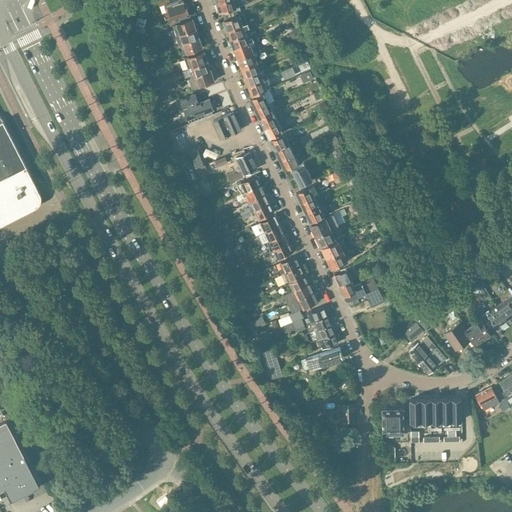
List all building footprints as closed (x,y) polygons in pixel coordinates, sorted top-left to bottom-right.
[(190,15),(186,4),(185,4),(183,0),(174,0),(170,2),(169,0),(139,0),(128,6),(131,11),(158,1),(160,6),(164,4),(171,22),(190,15)] [(240,5),(238,1),(237,0),(224,0),(216,3),(216,5),(217,11),(218,11),(219,13),(240,5)] [(226,27),(227,30),(247,22),(245,18),(241,20),(239,14),(223,20),(224,22),(223,22),(225,27),(226,27)] [(306,50),(299,31),(292,14),(287,16),(290,24),(293,33),(290,35),(294,44),(297,43),(301,52),(306,50)] [(178,28),(180,33),(196,28),(195,27),(196,25),(195,22),(194,22),(192,18),(173,25),(174,29),(178,28)] [(249,32),(247,27),(248,27),(247,22),(227,30),(228,33),(227,33),(229,38),(230,38),(230,39),(249,32)] [(199,36),(199,34),(198,32),(197,31),(196,28),(180,33),(176,34),(178,39),(181,37),(183,43),(199,37),(199,36)] [(254,41),(252,37),(251,37),(249,32),(230,39),(231,40),(230,41),(232,46),(233,46),(234,48),(254,41)] [(203,47),(201,43),(202,42),(201,39),(200,38),(199,37),(183,43),(180,44),(182,49),(183,54),(203,47)] [(254,41),(234,48),(235,52),(234,52),(236,57),(237,57),(238,58),(253,51),(251,46),(255,45),(254,41)] [(207,60),(208,58),(207,55),(206,55),(204,51),(185,58),(188,67),(208,61),(207,60)] [(253,51),(238,58),(238,59),(237,60),(239,65),(240,64),(241,67),(261,59),(259,55),(255,56),(253,51)] [(261,59),(241,67),(242,70),(241,70),(243,75),(244,75),(245,76),(260,70),(258,65),(262,63),(261,59)] [(211,69),(211,67),(210,65),(209,64),(208,61),(188,67),(190,72),(193,70),(195,76),(211,70),(211,69)] [(211,70),(195,76),(197,81),(193,82),(195,87),(215,80),(213,76),(214,75),(213,72),(211,71),(211,70)] [(260,70),(245,76),(245,77),(244,78),(246,83),(247,83),(248,85),(268,77),(266,73),(262,74),(260,70)] [(268,77),(248,85),(249,89),(248,89),(250,94),(251,94),(252,95),(267,88),(265,83),(269,81),(268,77)] [(269,89),(264,92),(269,102),(274,99),(269,89)] [(264,92),(249,99),(252,103),(251,104),(253,108),(254,108),(254,109),(269,102),(264,92)] [(195,93),(180,99),(183,108),(199,102),(195,93)] [(209,98),(199,102),(183,108),(188,120),(203,114),(209,111),(214,109),(209,98)] [(269,102),(254,109),(255,109),(254,111),(256,114),(257,114),(259,119),(274,112),(269,102)] [(241,129),(233,112),(213,120),(221,138),(241,129)] [(278,121),(274,112),(259,119),(261,123),(261,124),(262,127),(264,128),(278,121)] [(0,225),(36,207),(34,203),(36,202),(37,197),(36,195),(40,193),(3,120),(2,119),(1,118),(0,117),(0,225)] [(421,120),(396,132),(404,148),(406,147),(410,156),(433,145),(421,120)] [(278,121),(264,128),(264,129),(264,130),(265,133),(267,134),(269,138),(283,131),(278,121)] [(284,133),(270,140),(272,144),(271,146),(273,149),(274,149),(275,150),(289,143),(284,133)] [(289,143),(275,150),(275,151),(274,152),(276,155),(277,156),(279,160),(294,153),(289,143)] [(200,147),(188,152),(194,168),(206,163),(200,147)] [(247,176),(246,173),(257,168),(249,151),(238,156),(244,170),(236,174),(235,171),(227,175),(230,183),(247,176)] [(294,153),(279,160),(281,164),(281,165),(283,168),(284,169),(284,170),(299,163),(294,153)] [(228,163),(225,156),(214,160),(217,167),(228,163)] [(303,162),(291,169),(300,185),(312,179),(303,162)] [(207,171),(205,164),(194,168),(197,175),(207,171)] [(234,196),(242,193),(261,184),(259,181),(260,179),(258,176),(257,176),(256,174),(237,184),(240,190),(233,194),(234,196)] [(265,193),(264,191),(265,190),(263,187),(262,187),(261,184),(242,193),(238,195),(237,198),(238,201),(241,202),(245,200),(244,197),(247,196),(250,200),(265,193)] [(315,196),(319,193),(314,184),(296,193),(298,197),(297,198),(299,202),(300,202),(300,203),(315,196)] [(245,213),(269,201),(268,199),(268,197),(267,194),(266,194),(265,193),(250,200),(252,205),(240,211),(242,214),(245,213)] [(305,212),(324,203),(319,193),(315,196),(300,203),(301,203),(300,205),(302,208),(303,208),(305,212)] [(471,193),(452,202),(450,198),(434,205),(439,216),(437,217),(446,236),(458,230),(457,230),(463,227),(458,219),(479,208),(471,193)] [(274,211),(273,209),(274,208),(272,205),(271,204),(269,201),(245,213),(242,214),(244,219),(256,213),(259,218),(274,211)] [(324,215),(321,210),(326,207),(324,203),(305,212),(307,216),(307,218),(308,221),(309,222),(310,222),(324,215)] [(331,229),(345,222),(342,216),(341,216),(338,211),(310,225),(315,236),(330,228),(331,229)] [(280,223),(279,220),(279,219),(278,216),(276,215),(275,214),(257,223),(260,230),(261,233),(280,223)] [(231,234),(227,223),(219,226),(220,228),(219,229),(222,238),(226,236),(231,234)] [(285,233),(284,231),(284,230),(283,227),(281,226),(280,223),(261,233),(263,237),(267,235),(269,240),(285,233)] [(330,228),(315,236),(320,246),(335,239),(331,229),(330,228)] [(270,250),(289,241),(287,238),(288,237),(286,234),(285,233),(269,240),(266,241),(270,250)] [(232,234),(222,239),(227,248),(232,245),(234,245),(232,240),(234,239),(232,234)] [(342,237),(321,248),(326,258),(343,250),(340,244),(344,242),(342,237)] [(293,251),(293,249),(293,248),(292,245),(290,244),(289,241),(270,250),(263,254),(265,258),(272,254),(275,260),(293,251)] [(242,244),(233,248),(237,256),(246,251),(242,244)] [(224,251),(221,253),(224,261),(227,260),(234,257),(231,248),(224,251)] [(343,250),(326,258),(331,268),(347,260),(343,250)] [(246,251),(237,256),(237,257),(240,262),(249,258),(246,251)] [(300,264),(298,261),(299,259),(297,257),(296,256),(295,255),(278,263),(280,268),(279,269),(281,273),(300,264)] [(235,257),(227,260),(231,269),(238,265),(235,257)] [(376,257),(365,262),(369,270),(380,265),(376,257)] [(285,282),(304,273),(304,272),(304,270),(303,267),(301,267),(300,264),(281,273),(285,282)] [(356,276),(350,264),(345,267),(340,269),(341,270),(335,273),(337,278),(336,279),(338,285),(351,279),(356,276)] [(380,267),(373,271),(376,277),(383,274),(380,267)] [(290,291),(309,282),(307,279),(308,277),(306,274),(305,274),(304,273),(285,282),(290,291)] [(351,279),(338,285),(346,300),(348,301),(361,295),(365,293),(371,306),(384,300),(371,273),(365,275),(366,277),(362,279),(362,281),(354,285),(351,279)] [(313,291),(312,290),(313,288),(312,285),(310,285),(309,282),(290,291),(285,293),(287,297),(291,295),(294,300),(313,291)] [(310,304),(318,301),(316,297),(316,295),(315,292),(314,292),(313,291),(294,300),(296,305),(292,307),(294,311),(299,309),(310,304)] [(511,295),(496,306),(508,322),(511,319),(511,295)] [(496,305),(485,312),(488,316),(497,329),(508,322),(496,306),(496,305)] [(327,315),(323,306),(308,312),(311,321),(327,315)] [(432,326),(426,318),(429,316),(422,307),(410,316),(419,321),(427,330),(432,326)] [(485,312),(482,308),(477,311),(483,319),(488,316),(485,312)] [(294,311),(289,314),(289,315),(295,328),(296,328),(304,325),(301,318),(303,317),(301,312),(299,309),(294,311)] [(257,316),(255,311),(247,314),(250,319),(257,316)] [(289,315),(278,319),(281,326),(282,325),(285,332),(295,328),(289,315)] [(330,324),(327,315),(311,321),(315,330),(330,324)] [(444,331),(455,349),(471,339),(475,345),(485,338),(486,338),(489,336),(490,335),(490,334),(480,319),(465,329),(459,321),(444,331)] [(409,336),(416,330),(418,332),(421,328),(416,322),(405,332),(409,336)] [(334,333),(330,324),(315,330),(318,339),(334,333)] [(255,330),(251,331),(254,341),(268,337),(266,332),(257,334),(255,330)] [(338,342),(334,333),(318,339),(322,348),(338,342)] [(389,341),(386,334),(379,337),(381,344),(389,341)] [(419,362),(437,346),(428,334),(409,350),(419,362)] [(264,339),(255,342),(258,350),(267,347),(264,339)] [(437,346),(419,362),(428,373),(446,358),(437,346)] [(310,367),(343,357),(340,347),(307,357),(303,359),(302,360),(304,368),(306,369),(310,367)] [(274,348),(260,352),(269,380),(282,375),(274,348)] [(503,386),(499,388),(505,397),(505,398),(505,399),(510,397),(508,394),(511,391),(511,377),(509,372),(504,376),(505,377),(499,380),(503,386)] [(484,409),(498,402),(499,401),(491,386),(476,394),(484,409)] [(451,420),(450,398),(440,399),(441,420),(451,420)] [(461,398),(450,398),(451,420),(461,420),(461,398)] [(505,398),(500,400),(502,404),(499,405),(502,410),(510,406),(505,399),(505,398)] [(420,421),(420,399),(409,399),(410,421),(420,421)] [(430,421),(430,399),(420,399),(420,421),(430,421)] [(441,420),(440,399),(430,399),(430,421),(441,420)] [(355,403),(345,403),(345,400),(336,401),(337,411),(332,412),(332,417),(337,417),(337,422),(356,422),(355,403)] [(393,408),(382,408),(383,430),(383,437),(394,436),(393,408)] [(403,408),(393,408),(394,436),(404,436),(404,429),(403,408)] [(0,490),(4,488),(8,486),(13,495),(19,492),(21,495),(40,486),(30,467),(6,420),(0,422),(0,490)]
